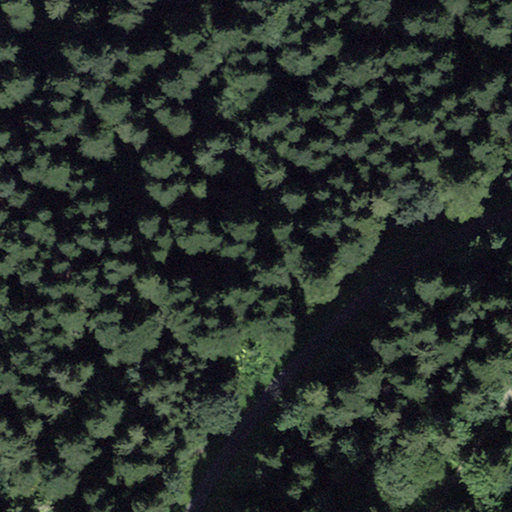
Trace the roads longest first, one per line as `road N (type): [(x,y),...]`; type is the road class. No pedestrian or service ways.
road 1 (track): [(181,511),(234,428),(322,327),(440,242),(511,211)]
road 2 (track): [(426,511),(511,390)]
